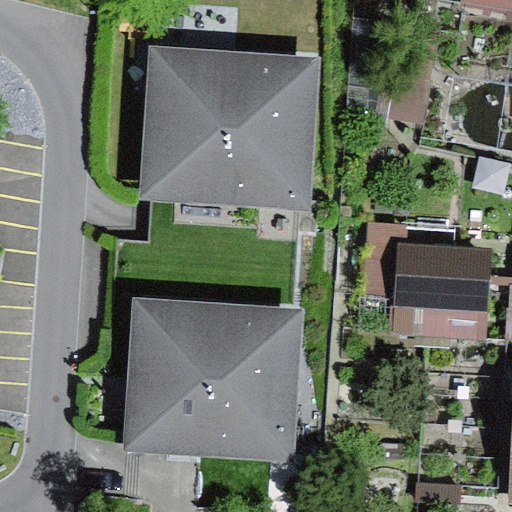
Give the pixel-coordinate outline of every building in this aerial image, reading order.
[(511,0),(462,0),(461,6),(511,15),(511,0)] [(384,119),(425,126),(441,32),(400,25),(384,119)] [(320,66),(152,55),(143,204),(311,215),(320,66)] [(494,254),(400,246),(392,333),(479,341),(482,313),(489,314),(494,254)] [(307,314),(133,304),(124,457),(298,467),(307,314)]
